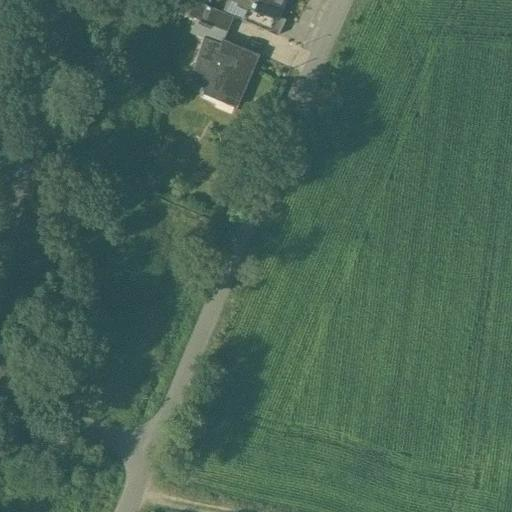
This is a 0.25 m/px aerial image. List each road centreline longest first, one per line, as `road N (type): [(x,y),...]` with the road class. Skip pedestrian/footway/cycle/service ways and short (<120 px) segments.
road 1 (residential): [(149,448),(345,0)]
road 2 (residential): [(0,265),(57,0)]
road 3 (residential): [(149,448),(0,404)]
